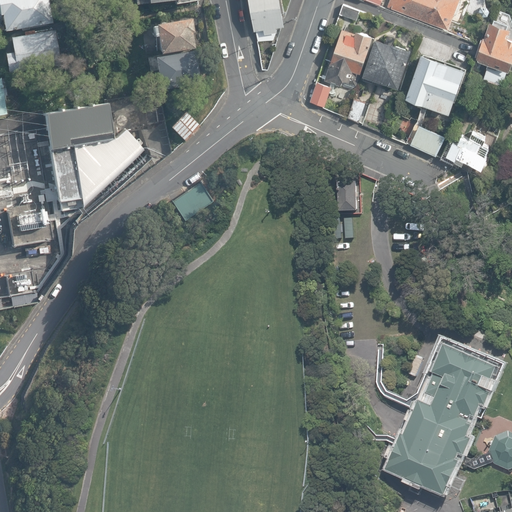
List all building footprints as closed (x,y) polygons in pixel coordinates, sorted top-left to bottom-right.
[(53,23),(49,0),(0,0),(0,4),(7,31),(53,23)] [(252,0),(257,30),(267,28),(267,33),(281,31),(279,26),(288,24),(283,0),(252,0)] [(458,0),(392,0),(390,8),(448,29),(458,0)] [(361,10),(343,5),(341,14),(358,19),(361,10)] [(187,19),(152,25),(156,53),(191,48),(187,19)] [(510,68),(511,62),(511,37),(506,35),(509,26),(490,20),(484,38),(482,37),(475,59),(488,63),(483,78),(502,85),(507,69),(508,70),(509,68),(510,68)] [(372,35),(340,27),(327,74),(357,86),(372,35)] [(55,30),(11,37),(13,50),(6,51),(9,71),(60,63),(55,30)] [(411,49),(374,39),(364,73),(400,86),(411,49)] [(195,49),(154,55),(158,89),(200,82),(195,49)] [(465,68),(422,53),(405,97),(448,112),(465,68)] [(331,84),(317,81),(310,101),(324,106),(331,84)] [(106,135),(97,90),(32,103),(41,148),(106,135)] [(106,135),(41,148),(52,204),(80,198),(139,142),(97,90),(106,135)] [(367,102),(356,97),(350,116),(361,119),(367,102)] [(198,126),(181,110),(167,127),(184,142),(198,126)] [(436,155),(446,133),(419,122),(410,143),(436,155)] [(474,161),(481,165),(487,151),(486,151),(489,143),(482,140),(485,132),(472,126),(469,134),(461,131),(459,136),(450,133),(440,156),(458,164),(459,163),(471,169),(474,161)] [(338,210),(356,210),(355,180),(337,181),(338,210)] [(202,183),(171,201),(182,220),(214,200),(202,183)] [(45,204),(4,208),(8,242),(49,237),(45,204)] [(384,468),(442,494),(457,461),(458,458),(455,456),(457,453),(461,455),(462,454),(469,437),(464,435),(470,421),(469,421),(471,417),(472,417),(478,402),(483,404),(489,390),(484,389),(494,365),(442,343),(430,371),(432,372),(424,392),(433,396),(430,404),(417,398),(415,402),(411,400),(408,407),(412,408),(402,433),(399,432),(384,468)] [(458,458),(457,461),(474,469),(493,461),(493,463),(508,469),(511,467),(511,431),(508,430),(495,435),(488,450),(489,451),(471,458),(462,454),(461,455),(457,453),(455,456),(458,458)]
